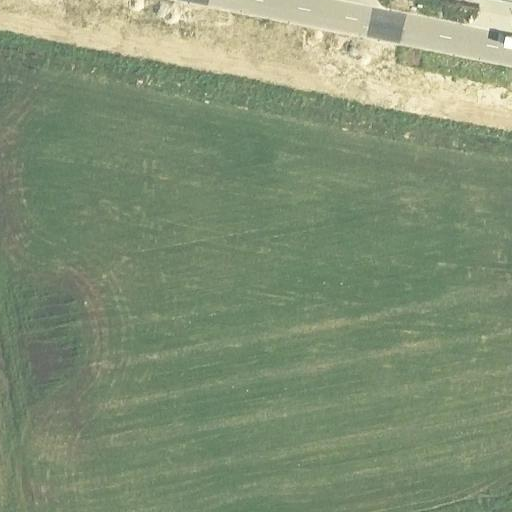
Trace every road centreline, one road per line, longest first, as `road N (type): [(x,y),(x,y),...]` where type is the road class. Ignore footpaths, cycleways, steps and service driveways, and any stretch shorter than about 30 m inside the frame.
road 1 (unclassified): [(240,0),(511,53)]
road 2 (unclassified): [(168,511),(0,434)]
